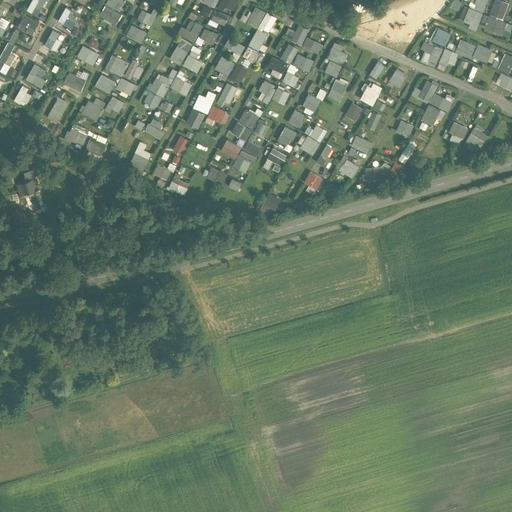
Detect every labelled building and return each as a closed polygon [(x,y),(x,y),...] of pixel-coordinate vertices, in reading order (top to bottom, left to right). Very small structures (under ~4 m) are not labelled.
[(38,16),(46,0),(32,0),(28,10),(38,16)] [(109,0),(107,4),(122,11),(127,0),(109,0)] [(236,9),(240,0),(221,0),(219,8),(225,10),(227,5),(236,9)] [(459,9),(462,2),(457,0),(455,0),(453,7),(459,9)] [(476,0),(473,6),(485,11),(489,0),(476,0)] [(100,15),(117,24),(123,13),(107,4),(100,15)] [(255,4),(246,20),(258,27),(267,11),(255,4)] [(75,27),(79,16),(74,13),(75,9),(66,6),(60,21),(75,27)] [(207,6),(202,9),(205,15),(211,12),(207,6)] [(11,20),(2,15),(5,10),(0,7),(0,32),(3,35),(11,20)] [(153,12),(142,9),(139,20),(155,24),(159,8),(155,7),(153,12)] [(217,9),(209,22),(217,27),(220,22),(225,25),(230,16),(217,9)] [(271,32),(278,16),(267,11),(260,27),(271,32)] [(32,35),(41,22),(26,13),(18,26),(32,35)] [(187,27),(184,25),(180,33),(196,41),(204,25),(191,18),(187,27)] [(289,28),(286,36),(304,43),(311,28),(300,23),(297,31),(289,28)] [(134,24),(129,36),(143,42),(149,31),(134,24)] [(431,39),(447,46),(453,33),(437,26),(431,39)] [(203,45),(206,39),(215,44),(220,34),(206,27),(198,42),(203,45)] [(58,37),(61,32),(54,28),(46,44),(58,50),(63,40),(58,37)] [(263,52),(265,53),(269,46),(264,43),(269,34),(259,28),(244,53),(257,61),(263,52)] [(15,30),(10,41),(15,43),(20,32),(15,30)] [(231,36),(225,45),(236,51),(233,58),(238,61),(247,45),(231,36)] [(308,36),(304,46),(320,53),(324,43),(308,36)] [(181,37),(172,59),(184,64),(193,42),(181,37)] [(451,42),(449,48),(493,63),(497,51),(462,38),(459,45),(451,42)] [(422,47),(427,49),(422,60),(436,67),(445,48),(426,39),(422,47)] [(0,69),(8,73),(16,54),(12,53),(15,44),(7,41),(0,58),(0,69)] [(289,42),(282,58),(292,63),(299,47),(289,42)] [(343,50),(345,45),(335,42),(329,58),(346,64),(350,53),(343,50)] [(78,55),(94,64),(101,53),(84,43),(78,55)] [(142,58),(147,46),(142,45),(138,56),(142,58)] [(446,47),(438,67),(446,70),(449,61),(455,64),(460,53),(446,47)] [(294,63),(310,71),(315,61),(300,52),(294,63)] [(511,54),(506,52),(500,68),(510,72),(511,67),(511,54)] [(107,68),(124,75),(130,60),(113,53),(107,68)] [(190,53),(184,64),(198,72),(205,62),(190,53)] [(224,55),(216,67),(229,76),(237,64),(224,55)] [(273,56),(268,65),(284,72),(288,63),(273,56)] [(134,59),(126,75),(132,78),(140,63),(134,59)] [(331,59),(326,71),(339,77),(344,65),(331,59)] [(379,61),(371,73),(378,77),(386,65),(379,61)] [(27,78),(42,87),(47,79),(43,76),(47,69),(36,62),(27,78)] [(230,78),(240,83),(249,68),(238,62),(230,78)] [(11,66),(8,73),(15,76),(18,69),(11,66)] [(390,80),(401,87),(409,74),(398,67),(390,80)] [(180,69),(171,87),(188,95),(194,82),(185,77),(187,72),(180,69)] [(65,82),(83,90),(91,73),(85,70),(82,75),(70,70),(65,82)] [(289,70),(283,80),(294,87),(300,77),(289,70)] [(497,84),(511,89),(511,75),(502,72),(497,84)] [(102,73),(96,86),(112,93),(118,80),(102,73)] [(160,79),(157,77),(144,101),(158,108),(173,78),(163,73),(160,79)] [(337,76),(329,96),(342,101),(350,81),(337,76)] [(123,77),(118,86),(132,93),(137,84),(123,77)] [(260,90),(263,91),(259,100),(269,104),(277,84),(265,79),(260,90)] [(422,119),(440,127),(454,96),(448,93),(447,97),(436,92),(439,84),(428,79),(423,89),(417,87),(413,95),(430,102),(422,119)] [(217,102),(223,105),(226,99),(233,103),(241,88),(228,82),(217,102)] [(375,82),(373,86),(368,84),(364,91),(378,98),(384,87),(375,82)] [(24,83),(15,99),(27,106),(33,95),(27,91),(30,86),(24,83)] [(278,86),(274,98),(286,103),(291,91),(278,86)] [(321,87),(318,96),(310,92),(304,105),(318,111),(327,90),(321,87)] [(200,93),(195,107),(210,113),(217,93),(209,90),(207,96),(200,93)] [(365,93),(362,99),(375,104),(377,98),(365,93)] [(118,115),(126,101),(113,94),(106,109),(118,115)] [(58,124),(70,101),(60,96),(47,118),(58,124)] [(96,100),(88,98),(84,113),(101,118),(105,100),(96,97),(96,100)] [(166,99),(161,108),(171,113),(176,105),(166,99)] [(379,100),(376,106),(384,110),(387,104),(379,100)] [(354,101),(346,114),(356,120),(364,107),(354,101)] [(415,112),(417,105),(409,103),(407,110),(415,112)] [(223,122),(228,111),(214,104),(209,116),(223,122)] [(187,122),(200,128),(207,113),(194,107),(187,122)] [(248,140),(263,110),(258,108),(256,112),(246,107),(233,132),(248,140)] [(289,122),(299,127),(306,114),(296,109),(289,122)] [(367,124),(375,129),(383,114),(374,110),(367,124)] [(148,130),(161,136),(167,124),(153,118),(148,130)] [(143,129),(146,122),(139,119),(136,125),(143,129)] [(260,119),(254,131),(265,137),(271,125),(260,119)] [(397,130),(410,136),(415,125),(402,119),(397,130)] [(462,144),(469,126),(455,120),(450,130),(454,132),(451,139),(462,144)] [(102,128),(94,125),(93,129),(76,123),(72,131),(96,141),(102,128)] [(314,128),(312,126),(300,146),(314,154),(328,129),(318,123),(314,128)] [(289,145),(298,132),(287,125),(278,139),(289,145)] [(483,149),(490,132),(475,125),(467,143),(483,149)] [(511,131),(492,136),(495,146),(511,142),(511,131)] [(173,149),(183,155),(192,140),(182,134),(173,149)] [(368,152),(373,141),(358,134),(353,144),(368,152)] [(236,159),(243,146),(228,139),(222,151),(236,159)] [(246,139),(237,168),(249,171),(252,160),(258,162),(263,144),(246,139)] [(399,158),(406,163),(419,143),(412,139),(399,158)] [(131,162),(144,169),(153,152),(145,148),(148,143),(142,140),(131,162)] [(329,155),(334,148),(328,144),(318,160),(327,166),(333,157),(329,155)] [(283,166),(289,155),(274,146),(268,157),(283,166)] [(354,177),(361,166),(344,155),(337,167),(354,177)] [(400,177),(407,166),(397,160),(390,171),(400,177)] [(170,180),(176,164),(171,162),(169,167),(159,163),(155,174),(170,180)] [(208,177),(222,183),(227,171),(213,165),(208,177)] [(368,174),(364,174),(364,179),(384,180),(384,167),(368,166),(368,174)] [(32,169),(25,172),(27,180),(18,183),(22,194),(34,189),(36,188),(37,185),(38,185),(32,169)] [(305,182),(317,188),(323,176),(311,170),(305,182)] [(181,178),(183,174),(176,171),(169,188),(186,195),(191,182),(181,178)] [(230,185),(239,190),(243,183),(233,178),(230,185)] [(323,179),(318,188),(322,190),(327,181),(323,179)] [(275,214),(283,197),(270,191),(262,208),(275,214)] [(176,302),(164,306),(165,307),(161,308),(162,313),(155,315),(157,323),(167,320),(169,326),(174,325),(171,316),(174,315),(173,312),(179,311),(176,302)] [(140,354),(138,367),(150,370),(153,357),(140,354)]
